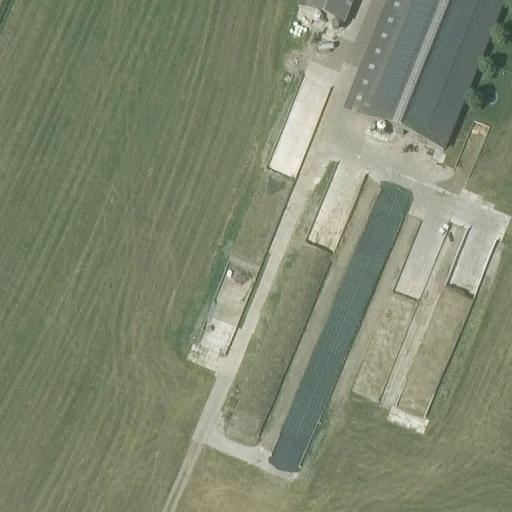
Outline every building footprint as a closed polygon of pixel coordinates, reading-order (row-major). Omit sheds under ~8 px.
[(300,0),(297,10),(340,27),(351,0),(300,0)] [(390,0),(345,114),(442,153),(502,0),(390,0)] [(271,139),(294,147),(310,103),(287,95),(271,139)] [(208,307),(193,323),(207,337),(222,321),(208,307)] [(277,357),(294,326),(272,314),(255,345),(277,357)]
